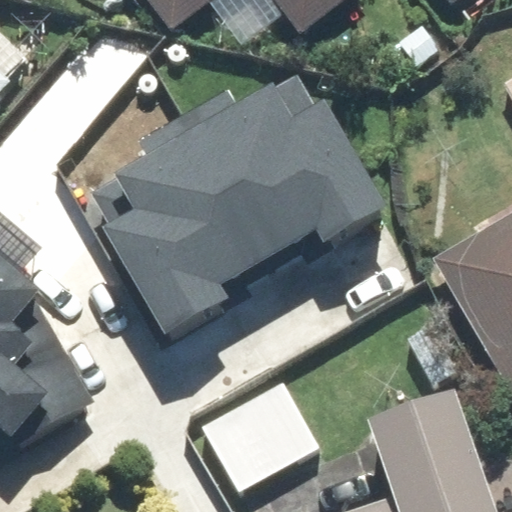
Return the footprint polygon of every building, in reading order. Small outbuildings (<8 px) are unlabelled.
[(135,0),(168,43),(225,0),(257,0),(292,45),(352,0),(135,0)] [(473,0),(437,0),(451,17),(473,0)] [(96,227),(154,332),(230,291),(223,279),(314,229),(320,240),(387,204),(327,95),(315,102),(298,71),(238,104),(229,89),(136,139),(145,154),(117,169),(122,177),(95,191),(110,219),(96,227)] [(511,89),(500,97),(511,116),(511,89)] [(511,222),(429,269),(511,413),(511,222)] [(0,258),(0,426),(23,445),(99,401),(33,285),(0,258)] [(282,392),(201,439),(241,507),(322,460),(282,392)] [(482,511),(449,416),(367,445),(390,511),(482,511)]
